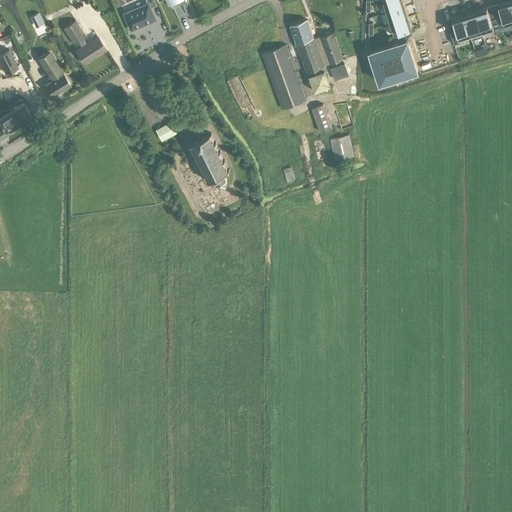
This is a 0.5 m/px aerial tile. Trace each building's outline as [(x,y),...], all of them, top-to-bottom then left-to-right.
[(147,0),(148,3),(124,13),(131,30),(155,19),(151,8),(158,5),(155,0),(147,0)] [(386,0),(383,1),(387,11),(405,5),(403,0),(386,0)] [(511,6),(510,0),(493,5),(500,29),(511,25),(511,6)] [(390,22),(409,16),(405,5),(387,11),(390,22)] [(500,29),(493,5),(476,11),(482,31),(482,32),(483,35),(500,29)] [(482,31),(476,11),(467,14),(465,8),(462,9),(464,15),(471,35),(482,32),(482,31)] [(452,19),(447,20),(454,44),(460,42),(459,39),(471,35),(464,15),(452,18),(452,19)] [(413,28),(409,16),(390,22),(394,34),(413,28)] [(85,63),(106,49),(97,36),(86,43),(83,38),(86,36),(76,20),(64,28),(74,44),(79,41),(82,46),(76,50),(85,63)] [(307,71),(324,65),(308,20),(291,26),(307,71)] [(344,58),(334,33),(334,32),(321,37),(331,63),(344,58)] [(380,82),(418,70),(408,39),(399,42),(370,51),(380,82)] [(282,108),(306,100),(286,44),(262,53),(282,108)] [(0,61),(6,73),(18,67),(10,50),(0,54),(0,61)] [(63,73),(50,52),(39,59),(49,76),(49,77),(52,82),(47,85),(54,96),(71,85),(64,74),(56,79),(55,77),(63,73)] [(345,62),(332,67),(336,79),(349,74),(345,62)] [(17,103),(9,108),(11,111),(20,124),(33,116),(24,101),(18,104),(17,103)] [(321,132),(332,127),(324,103),(312,108),(321,132)] [(0,119),(3,125),(0,126),(0,131),(2,135),(12,128),(20,124),(11,111),(9,108),(2,112),(3,114),(0,116),(0,119)] [(162,140),(178,132),(172,122),(157,130),(162,140)] [(221,188),(226,186),(227,179),(224,173),(227,172),(228,173),(229,173),(228,171),(230,171),(229,169),(228,170),(224,163),(226,162),(225,160),(224,161),(220,154),(221,153),(220,151),(219,152),(216,145),(217,144),(216,142),(215,143),(211,136),(212,135),(212,134),(210,134),(209,133),(208,134),(209,135),(193,143),(192,142),(191,142),(191,144),(190,145),(190,146),(192,146),(196,153),(194,154),(195,155),(196,154),(200,162),(198,162),(199,164),(201,163),(204,170),(203,171),(204,173),(205,172),(209,179),(207,180),(208,182),(209,181),(210,182),(212,181),(211,180),(214,178),(217,185),(221,188)] [(335,160),(354,155),(349,134),(330,138),(335,160)]
